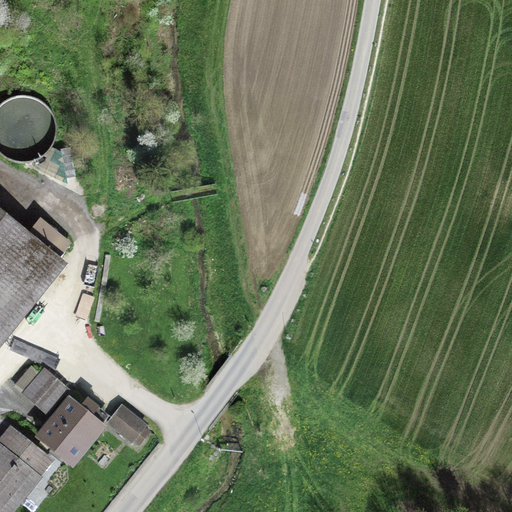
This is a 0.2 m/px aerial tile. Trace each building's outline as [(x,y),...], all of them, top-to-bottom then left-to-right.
[(0,348),(69,263),(0,207),(0,348)] [(44,376),(25,397),(46,416),(65,395),(44,376)] [(101,425),(75,404),(46,440),(72,461),(101,425)] [(148,429),(123,408),(110,424),(136,444),(148,429)] [(19,433),(0,454),(0,511),(24,511),(62,469),(19,433)]
